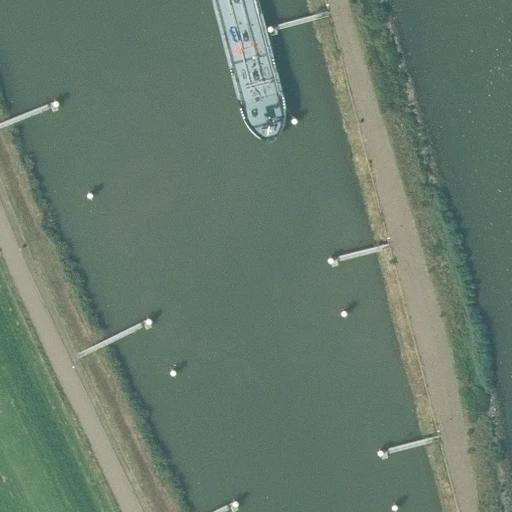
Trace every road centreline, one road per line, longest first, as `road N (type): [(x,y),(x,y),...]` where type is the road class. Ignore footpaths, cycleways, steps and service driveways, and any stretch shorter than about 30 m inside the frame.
road 1 (unclassified): [(464,511),(410,241),(345,0)]
road 2 (unclassified): [(0,215),(129,511)]
